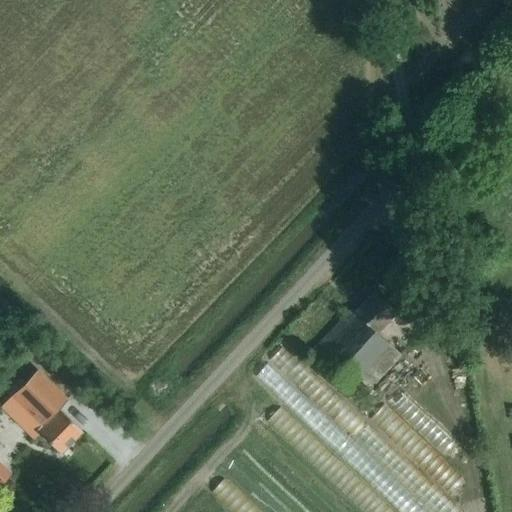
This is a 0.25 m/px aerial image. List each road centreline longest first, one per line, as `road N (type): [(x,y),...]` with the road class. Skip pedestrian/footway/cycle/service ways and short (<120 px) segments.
road 1 (unclassified): [(91,511),(511,62)]
road 2 (unknown): [(387,0),(407,174)]
